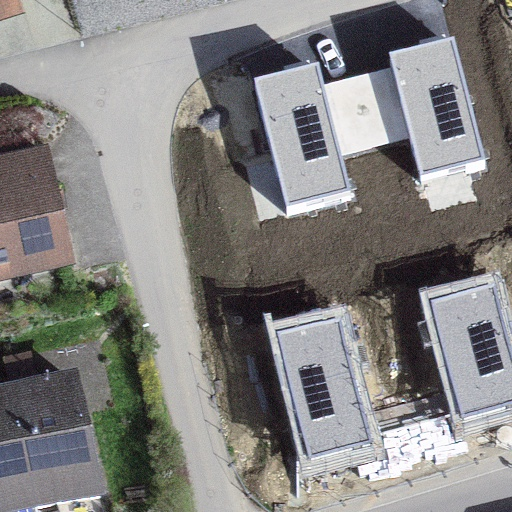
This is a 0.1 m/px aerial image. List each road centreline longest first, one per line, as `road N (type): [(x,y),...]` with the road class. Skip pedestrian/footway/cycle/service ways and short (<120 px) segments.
road 1 (residential): [(222,511),(109,59)]
road 2 (residential): [(109,59),(338,0)]
